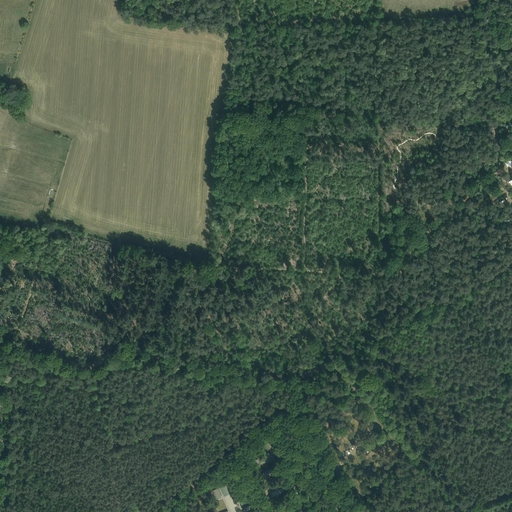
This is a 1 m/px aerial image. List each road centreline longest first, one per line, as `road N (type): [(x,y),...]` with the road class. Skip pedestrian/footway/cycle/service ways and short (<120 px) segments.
road 1 (track): [(304,268),(303,117),(290,84),(239,25),(235,0)]
road 2 (track): [(156,360),(184,260),(304,268)]
road 3 (track): [(457,511),(336,360)]
road 4 (track): [(257,377),(317,371),(424,312)]
road 5 (track): [(112,445),(221,409),(257,377)]
